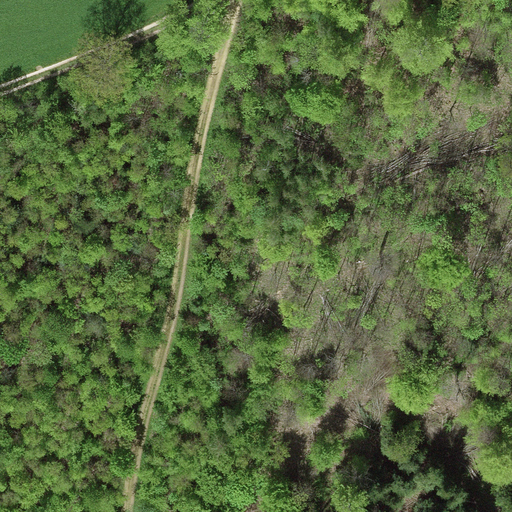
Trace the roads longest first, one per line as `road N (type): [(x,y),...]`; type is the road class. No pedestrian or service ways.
road 1 (track): [(242,0),(206,129),(182,294),(140,446),(131,511)]
road 2 (track): [(219,0),(0,97)]
